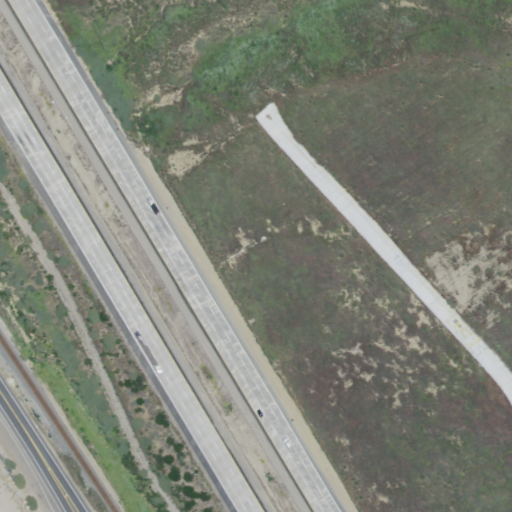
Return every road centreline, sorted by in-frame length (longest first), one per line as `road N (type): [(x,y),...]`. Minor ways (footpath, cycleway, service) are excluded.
road 1 (motorway): [(325,511),(22,0)]
road 2 (motorway): [(0,89),(249,511)]
road 3 (secondary): [(77,511),(0,388)]
